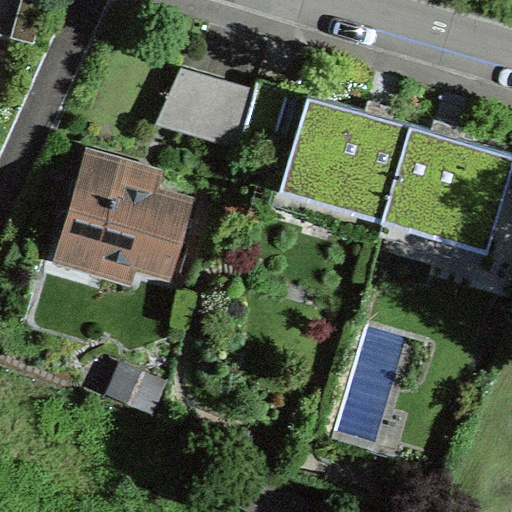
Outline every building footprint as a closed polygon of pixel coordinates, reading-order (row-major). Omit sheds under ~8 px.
[(179,128),(238,145),(255,86),(196,69),(179,128)] [(308,91),(279,188),(383,218),(411,121),(376,111),(308,91)] [(511,150),(439,129),(411,121),(383,218),(487,248),(511,162),(511,150)] [(94,263),(132,274),(137,259),(170,269),(191,199),(118,178),(117,183),(79,172),(60,237),(98,248),(94,263)] [(123,364),(113,387),(150,404),(160,381),(123,364)] [(232,496),(263,511),(309,511),(313,506),(244,471),(232,496)]
